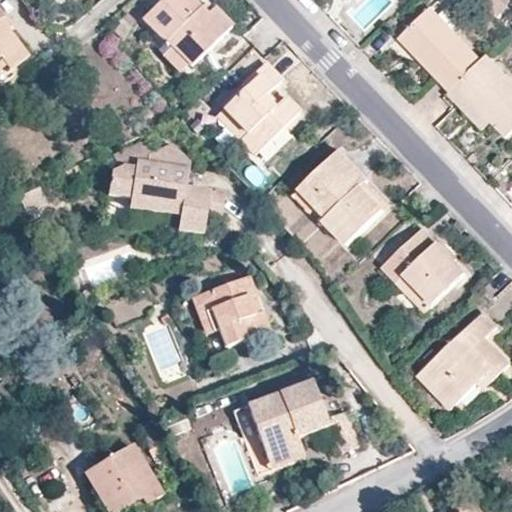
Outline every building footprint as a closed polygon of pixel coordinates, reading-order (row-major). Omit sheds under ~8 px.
[(206,17),(201,10),(190,0),(165,0),(142,22),(164,45),(156,53),(178,75),(187,67),(189,71),(232,30),(213,10),(206,17)] [(208,4),(201,10),(206,17),(213,10),(208,4)] [(456,86),(482,62),(431,8),(401,36),(420,56),(417,58),(450,92),(456,86)] [(0,23),(0,21),(5,19),(0,12),(0,60),(5,66),(9,73),(27,58),(6,32),(0,23)] [(12,27),(5,19),(0,21),(0,23),(6,32),(12,27)] [(511,132),(511,81),(487,56),(482,62),(456,86),(491,123),(506,138),(511,132)] [(246,137),(238,145),(253,159),(300,115),(285,100),(273,111),(269,107),(263,100),(283,83),(265,65),(241,88),(245,92),(222,113),(246,137)] [(450,92),(447,94),(482,131),(491,123),(456,86),(450,92)] [(215,120),(238,145),(246,137),(222,113),(215,120)] [(196,211),(200,193),(181,190),(186,164),(167,146),(145,157),(143,166),(134,164),(132,170),(119,168),(108,174),(105,191),(127,196),(125,206),(176,217),(173,232),(199,238),(203,219),(204,212),(196,211)] [(341,151),(332,159),(362,188),(370,181),(358,169),(341,151)] [(299,191),(300,193),(326,220),(322,223),(347,249),(384,213),(362,188),(332,159),(299,191)] [(207,195),(200,193),(196,211),(204,212),(207,195)] [(326,220),(300,193),(293,199),(320,226),(322,223),(326,220)] [(207,195),(204,212),(203,219),(217,221),(221,196),(208,194),(207,195)] [(381,270),(395,285),(404,277),(432,308),(469,274),(445,250),(425,230),(381,270)] [(404,277),(395,285),(423,316),(432,308),(404,277)] [(249,280),(200,297),(216,335),(204,339),(212,362),(226,356),(224,351),(242,344),(270,334),(262,313),(254,317),(249,301),(256,299),(249,280)] [(216,335),(200,297),(189,301),(204,339),(216,335)] [(262,313),(256,299),(249,301),(254,317),(262,313)] [(483,313),(423,371),(457,408),(479,386),(489,376),(495,382),(511,366),(505,358),(487,339),(498,329),(483,313)] [(457,408),(423,371),(417,377),(451,413),(457,408)] [(485,393),(495,382),(489,376),(479,386),(485,393)] [(311,383),(262,402),(265,410),(248,417),(267,463),(301,450),(297,441),(328,430),(329,429),(326,422),(311,383)] [(265,410),(262,402),(246,408),(246,410),(233,415),(259,477),(304,461),(301,450),(267,463),(248,417),(265,410)] [(346,414),(326,422),(329,429),(328,430),(339,456),(360,450),(346,414)] [(151,426),(139,432),(146,450),(160,443),(151,426)] [(131,448),(85,477),(106,511),(135,511),(162,496),(131,448)]
